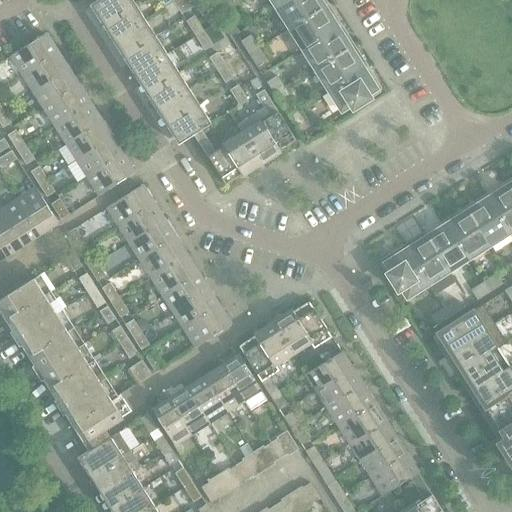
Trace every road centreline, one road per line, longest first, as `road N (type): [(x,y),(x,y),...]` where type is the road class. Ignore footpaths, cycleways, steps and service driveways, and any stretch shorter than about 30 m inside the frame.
road 1 (residential): [(493,511),(320,247)]
road 2 (residential): [(170,159),(72,11),(45,0)]
road 3 (residential): [(320,247),(288,247),(213,222),(170,159)]
road 4 (residential): [(320,247),(350,218),(471,139)]
road 5 (residential): [(471,139),(389,12),(390,0)]
road 6 (residential): [(86,511),(0,377)]
